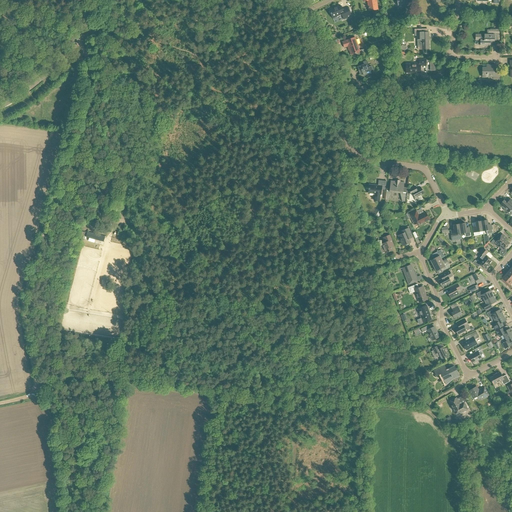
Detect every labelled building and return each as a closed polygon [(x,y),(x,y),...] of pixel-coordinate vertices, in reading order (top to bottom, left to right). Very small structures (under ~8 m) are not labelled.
[(369,11),(378,10),(376,0),(362,0),(363,1),(367,1),(369,11)] [(342,11),(340,5),(329,10),(332,18),(342,15),(344,19),(351,16),(348,8),(342,11)] [(428,29),(414,30),(415,33),(416,33),(416,36),(416,39),(417,39),(418,50),(421,50),(429,49),(429,36),(428,36),(428,29)] [(499,30),(491,30),(487,30),(487,35),(484,35),(484,37),(481,37),(481,35),(476,35),(476,40),(480,40),(480,46),(490,46),(490,43),(494,43),(494,39),(499,39),(499,30)] [(359,51),(355,37),(346,40),(346,41),(342,42),(344,48),(348,46),(351,55),(355,53),(358,55),(365,53),(364,51),(364,50),(363,49),(363,50),(359,51)] [(426,66),(426,59),(419,59),(419,64),(406,64),(406,73),(420,73),(420,66),(426,66)] [(372,70),(371,66),(369,67),(367,61),(361,62),(362,65),(358,66),(359,71),(360,70),(361,74),(362,74),(363,76),(367,74),(366,72),(372,70)] [(493,79),(497,79),(500,79),(500,71),(494,71),(494,65),(486,65),(486,68),(482,68),(482,77),(493,77),(493,79)] [(404,204),(405,204),(406,194),(403,193),(404,183),(400,182),(400,181),(395,180),(395,182),(391,181),(389,192),(386,192),(385,202),(386,199),(388,200),(392,192),(400,193),(402,201),(405,202),(404,204)] [(385,189),(386,182),(382,181),(381,186),(369,185),(368,193),(374,194),(374,200),(379,201),(380,195),(381,195),(382,188),(385,189)] [(417,190),(415,186),(408,189),(411,195),(413,194),(415,198),(414,198),(416,201),(422,199),(420,195),(424,193),(421,188),(417,190)] [(505,199),(500,205),(504,209),(503,210),(507,213),(509,215),(511,211),(511,200),(510,199),(507,202),(505,199)] [(419,215),(416,210),(409,214),(414,225),(417,223),(418,226),(430,220),(426,212),(419,215)] [(487,220),(481,221),(483,231),(486,231),(487,234),(492,233),(491,226),(488,226),(487,220)] [(479,232),(483,231),(481,221),(475,222),(476,228),(473,229),(474,236),(480,235),(479,232)] [(465,223),(459,224),(461,234),(464,234),(465,237),(471,236),(469,229),(466,229),(465,223)] [(461,234),(459,224),(453,225),(454,230),(451,230),(452,235),(451,235),(452,241),(462,239),(461,234)] [(409,239),(412,237),(409,228),(400,232),(403,231),(404,233),(398,236),(399,239),(397,240),(397,241),(400,239),(403,245),(400,247),(405,245),(406,245),(407,245),(408,245),(408,244),(411,243),(409,239)] [(101,239),(105,240),(106,236),(88,232),(87,235),(90,236),(89,238),(101,241),(101,239)] [(494,244),(495,245),(498,247),(499,247),(500,245),(505,240),(507,238),(502,234),(497,240),(494,238),(490,243),(493,245),(494,244)] [(391,247),(394,245),(390,235),(383,238),(385,243),(381,244),(385,253),(392,250),(391,247)] [(499,252),(500,253),(499,254),(502,256),(506,252),(504,250),(509,244),(505,240),(500,245),(499,247),(501,249),(499,252)] [(488,265),(488,264),(492,260),(486,255),(488,252),(483,248),(479,253),(483,256),(480,258),(482,260),(483,260),(488,265)] [(441,258),(444,257),(441,250),(431,255),(433,259),(430,260),(433,266),(442,261),(441,258)] [(447,259),(442,261),(433,266),(436,271),(441,269),(442,271),(450,267),(447,262),(448,262),(447,259)] [(490,266),(488,264),(488,265),(483,260),(482,260),(480,263),(478,260),(476,262),(475,261),(472,263),(478,268),(480,265),(486,271),(490,266)] [(418,281),(412,266),(408,267),(407,266),(400,269),(402,268),(408,285),(418,281)] [(511,266),(502,278),(501,280),(510,288),(511,287),(510,285),(511,282),(511,266)] [(440,276),(441,279),(439,280),(443,289),(442,287),(451,282),(448,278),(452,276),(449,271),(440,276)] [(419,288),(417,284),(408,288),(409,292),(414,290),(419,302),(427,299),(422,287),(419,288)] [(460,289),(458,284),(449,289),(450,291),(448,293),(451,300),(451,298),(459,294),(457,291),(460,289)] [(482,297),(484,301),(493,296),(490,290),(484,294),(482,290),(476,294),(479,299),(482,297)] [(493,296),(484,301),(486,304),(483,306),(485,311),(491,308),(490,305),(496,301),(493,296)] [(429,313),(429,312),(427,305),(417,309),(421,318),(417,320),(419,324),(423,323),(432,319),(429,313)] [(454,318),(462,314),(458,306),(452,309),(453,312),(451,313),(454,318)] [(490,317),(491,321),(503,315),(500,309),(494,312),(493,310),(487,313),(489,318),(490,317)] [(503,315),(491,321),(493,324),(493,325),(495,330),(501,327),(500,324),(506,320),(503,315)] [(456,324),(458,327),(455,329),(458,335),(466,330),(464,327),(468,325),(465,320),(456,324)] [(429,329),(428,325),(421,329),(422,332),(427,330),(432,341),(439,337),(434,326),(429,329)] [(503,335),(505,338),(511,334),(511,332),(510,328),(504,331),(503,328),(496,331),(499,337),(503,335)] [(479,337),(476,331),(470,335),(472,338),(462,343),(466,350),(470,348),(477,344),(475,340),(479,337)] [(511,334),(505,338),(507,341),(502,343),(505,349),(511,345),(510,342),(511,341),(511,334)] [(435,359),(440,356),(442,360),(448,357),(443,347),(439,349),(437,346),(432,348),(433,351),(432,352),(435,359)] [(478,351),(482,349),(480,347),(474,350),(476,352),(469,356),(473,363),(482,358),(478,351)] [(448,364),(434,371),(436,376),(441,374),(446,384),(451,380),(450,380),(459,376),(454,367),(449,369),(448,369),(447,369),(446,370),(444,366),(448,364)] [(502,377),(500,372),(493,375),(493,376),(490,378),(493,385),(501,381),(503,385),(509,382),(506,375),(502,377)] [(478,390),(476,386),(469,391),(471,395),(470,396),(472,399),(478,395),(481,400),(489,395),(484,386),(478,390)] [(460,405),(456,398),(449,402),(452,407),(450,408),(452,411),(453,411),(454,414),(459,411),(460,413),(467,409),(464,402),(460,405)]
